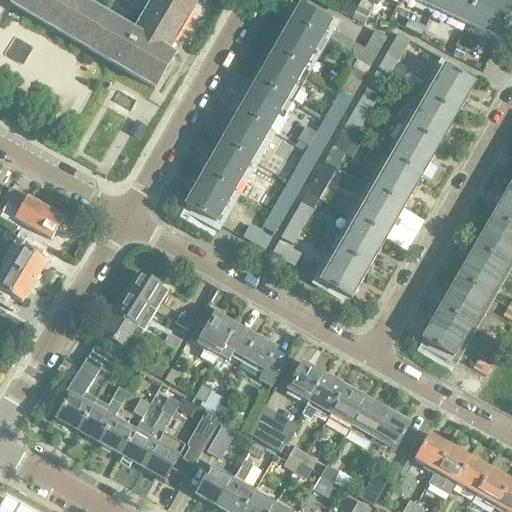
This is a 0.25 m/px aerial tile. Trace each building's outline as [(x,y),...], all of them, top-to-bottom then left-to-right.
[(0,0),(113,66),(133,32),(125,28),(77,0),(0,0)] [(152,0),(145,14),(136,9),(125,28),(133,32),(113,66),(154,90),(174,56),(167,52),(197,0),(152,0)] [(408,0),(497,40),(511,8),(511,7),(496,0),(408,0)] [(299,7),(220,144),(185,206),(221,227),(291,105),(286,102),(321,40),(328,29),(330,24),(299,7)] [(321,40),(328,45),(335,33),(328,29),(321,40)] [(370,39),(382,46),(386,38),(374,31),(370,39)] [(342,37),(335,33),(328,45),(336,49),(342,37)] [(405,50),(409,42),(410,42),(397,35),(393,43),(405,50)] [(349,41),(342,37),(336,49),(343,53),(349,41)] [(370,39),(366,46),(377,53),(382,46),(370,39)] [(357,45),(349,41),(343,53),(350,57),(357,45)] [(405,50),(393,43),(389,50),(401,57),(405,50)] [(364,49),(357,45),(350,57),(357,61),(361,54),(364,49)] [(366,46),(364,49),(361,54),(373,61),(377,53),(366,46)] [(389,50),(385,57),(397,64),(401,57),(389,50)] [(361,54),(357,61),(366,67),(369,68),(373,61),(361,54)] [(385,57),(381,64),(393,71),(397,64),(385,57)] [(357,61),(353,69),(364,76),(365,76),(369,68),(366,67),(357,61)] [(381,64),(377,71),(389,78),(393,71),(381,64)] [(443,67),(372,190),(337,252),(319,282),(351,300),(386,238),(474,85),(443,67)] [(348,76),(360,83),(365,76),(364,76),(353,69),(348,76)] [(377,71),(372,80),(384,86),(389,78),(377,71)] [(348,76),(344,84),(356,91),(360,83),(348,76)] [(384,86),(372,80),(368,87),(380,94),(384,86)] [(344,84),(340,91),(352,98),(356,91),(344,84)] [(380,94),(368,87),(364,94),(376,101),(380,94)] [(364,94),(359,101),(372,108),(376,101),(364,94)] [(347,106),(335,100),(331,107),(343,114),(347,106)] [(359,101),(354,110),(367,117),(372,108),(359,101)] [(343,114),(331,107),(326,115),(338,122),(343,114)] [(350,118),(362,125),(367,117),(354,110),(350,118)] [(326,115),(322,122),(329,126),(334,129),(338,122),(326,115)] [(350,118),(345,126),(358,133),(362,125),(350,118)] [(329,136),(330,137),(334,129),(329,126),(322,122),(318,130),(329,136)] [(345,126),(341,133),(353,140),(358,133),(345,126)] [(329,136),(318,130),(313,138),(325,144),(330,137),(329,136)] [(341,133),(337,141),(342,144),(349,148),(353,140),(341,133)] [(309,145),(321,152),(325,144),(313,138),(309,145)] [(342,144),(337,141),(332,148),(345,155),(349,148),(342,144)] [(305,153),(317,160),(321,152),(309,145),(305,153)] [(332,148),(328,156),(340,163),(345,155),(332,148)] [(312,167),(317,160),(305,153),(300,160),(305,163),(312,167)] [(328,156),(324,164),(336,170),(340,163),(328,156)] [(305,163),(300,160),(296,168),(308,175),(312,167),(305,163)] [(296,168),(292,175),(304,182),(308,175),(296,168)] [(315,178),(327,186),(331,178),(319,171),(315,178)] [(287,183),(299,190),(304,182),(292,175),(287,183)] [(315,178),(310,186),(323,193),(327,186),(315,178)] [(287,183),(283,191),(295,198),(299,190),(287,183)] [(310,186),(306,193),(318,201),(323,193),(310,186)] [(434,315),(423,334),(492,374),(503,356),(500,354),(511,333),(511,186),(508,195),(505,193),(496,207),(499,209),(480,242),(477,241),(467,257),(470,259),(437,317),(434,315)] [(63,219),(27,199),(11,189),(3,203),(0,207),(0,216),(1,214),(14,221),(15,220),(51,241),(63,219)] [(278,198),(290,205),(295,198),(283,191),(278,198)] [(278,198),(274,206),(286,213),(290,205),(278,198)] [(297,209),(310,216),(314,208),(302,201),(297,209)] [(286,213),(274,206),(270,213),(282,220),(286,213)] [(297,209),(293,216),(305,224),(310,216),(297,209)] [(270,213),(266,220),(278,227),(282,220),(270,213)] [(293,216),(289,224),(301,231),(305,224),(293,216)] [(266,220),(261,228),(274,235),(278,227),(266,220)] [(289,224),(285,231),(297,238),(301,231),(289,224)] [(256,231),(248,226),(242,239),(249,243),(256,231)] [(264,235),(256,231),(249,243),(257,247),(264,235)] [(297,238),(285,231),(280,239),(293,246),(297,238)] [(271,239),(264,235),(257,247),(265,251),(271,239)] [(286,247),(278,242),(271,255),(279,259),(286,247)] [(13,243),(1,264),(8,268),(34,283),(46,263),(20,247),(13,243)] [(293,251),(286,247),(279,259),(286,264),(293,251)] [(286,264),(293,268),(301,255),(293,251),(286,264)] [(0,305),(5,309),(12,298),(21,304),(34,283),(8,268),(0,281),(0,305)] [(127,294),(155,312),(168,292),(162,288),(140,274),(127,294)] [(114,314),(143,332),(155,312),(127,294),(114,314)] [(143,332),(114,314),(101,335),(111,341),(107,348),(126,360),(143,332)] [(201,317),(188,340),(217,357),(235,326),(213,314),(209,322),(201,317)] [(175,325),(187,332),(193,322),(181,315),(175,325)] [(235,326),(217,357),(218,357),(218,358),(228,363),(233,354),(244,360),(256,338),(235,326)] [(163,345),(176,352),(182,342),(169,335),(163,345)] [(271,388),(277,378),(283,367),(272,361),(278,350),(256,338),(244,360),(263,371),(258,380),(271,388)] [(77,432),(95,400),(85,394),(100,370),(109,375),(117,362),(94,348),(86,361),(86,360),(65,393),(69,395),(55,420),(77,432)] [(153,363),(148,373),(160,380),(166,370),(153,363)] [(287,391),(308,403),(309,403),(324,376),(302,364),(287,391)] [(164,382),(174,387),(182,375),(171,369),(164,382)] [(310,421),(317,408),(330,415),(345,389),(324,376),(309,403),(308,403),(301,416),(310,421)] [(194,399),(201,403),(204,405),(211,392),(201,386),(194,399)] [(95,400),(77,432),(100,445),(116,417),(128,394),(118,388),(108,407),(95,400)] [(345,389),(330,415),(351,427),(366,400),(345,389)] [(232,403),(222,398),(215,410),(225,416),(232,403)] [(366,400),(351,427),(373,439),(388,413),(366,400)] [(143,419),(150,406),(140,401),(133,413),(143,419)] [(249,436),(261,443),(276,417),(264,410),(249,436)] [(203,451),(221,420),(206,411),(187,445),(188,449),(182,461),(194,467),(203,451)] [(139,423),(134,432),(120,456),(143,469),(163,434),(172,419),(162,413),(152,430),(139,423)] [(388,413),(373,439),(394,452),(409,425),(388,413)] [(116,417),(100,445),(120,456),(134,432),(126,428),(128,424),(116,417)] [(222,427),(207,453),(219,461),(234,434),(222,427)] [(156,447),(143,469),(165,482),(185,447),(163,434),(156,447)] [(435,473),(449,447),(428,435),(414,461),(435,473)] [(259,460),(264,451),(253,445),(248,454),(259,460)] [(449,447),(435,473),(428,485),(448,496),(455,484),(456,484),(470,459),(449,447)] [(289,459),(300,465),(305,456),(294,450),(289,459)] [(300,465),(311,471),(316,462),(305,456),(300,465)] [(289,459),(286,463),(283,468),(295,474),(300,465),(289,459)] [(470,459),(456,484),(476,496),(490,470),(470,459)] [(232,482),(217,509),(222,511),(243,511),(253,494),(241,487),(253,467),(244,462),(233,482),(232,482)] [(295,474),(305,480),(311,471),(300,465),(295,474)] [(326,468),(321,477),(332,483),(337,474),(326,468)] [(217,509),(232,482),(210,469),(195,496),(217,509)] [(490,470),(476,496),(496,507),(511,482),(490,470)] [(373,506),(388,480),(375,473),(360,499),(373,506)] [(324,497),(329,488),(318,482),(313,491),(324,497)] [(504,511),(511,511),(511,482),(496,507),(504,511)] [(271,511),(275,506),(253,494),(243,511),(271,511)] [(23,511),(5,502),(0,511),(23,511)] [(412,511),(416,506),(409,502),(402,511),(412,511)]
